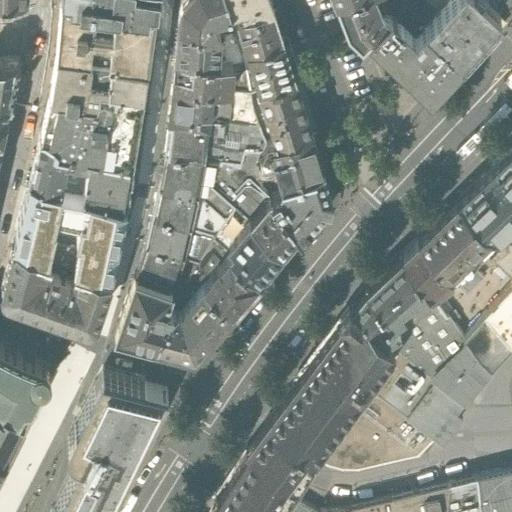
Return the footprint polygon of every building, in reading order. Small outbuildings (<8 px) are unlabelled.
[(101,59),(108,6),(62,0),(60,0),(56,53),(101,59)] [(62,0),(108,6),(155,12),(156,0),(62,0)] [(182,0),(181,3),(179,14),(178,27),(192,30),(195,31),(197,35),(219,32),(214,15),(230,11),(226,0),(182,0)] [(240,25),(237,16),(271,5),(269,0),(226,0),(230,11),(232,18),(230,19),(233,27),(240,25)] [(335,0),(348,30),(361,43),(370,33),(389,14),(382,7),(378,0),(335,0)] [(378,0),(382,7),(389,14),(401,2),(404,0),(378,0)] [(404,0),(401,2),(459,56),(499,12),(486,0),(404,0)] [(388,50),(430,89),(451,66),(459,56),(401,2),(389,14),(370,33),(388,50)] [(237,16),(240,25),(247,49),(282,38),(271,5),(237,16)] [(108,6),(101,59),(147,65),(155,12),(108,6)] [(234,30),(233,27),(230,19),(232,18),(230,11),(214,15),(219,32),(234,30)] [(240,25),(233,27),(234,30),(240,51),(247,49),(240,25)] [(216,61),(219,32),(197,35),(195,31),(192,30),(178,27),(175,57),(216,61)] [(234,30),(219,32),(216,61),(230,62),(243,60),(240,51),(234,30)] [(294,76),(282,38),(247,49),(240,51),(243,60),(249,89),(259,86),(294,76)] [(98,85),(101,59),(56,53),(49,93),(63,95),(66,80),(76,82),(98,85)] [(216,61),(175,57),(172,82),(249,89),(243,60),(230,62),(216,61)] [(19,59),(0,60),(0,101),(10,102),(16,73),(19,59)] [(101,59),(98,85),(143,90),(147,65),(101,59)] [(259,86),(276,137),(277,140),(311,130),(294,76),(259,86)] [(66,80),(63,95),(74,97),(76,82),(66,80)] [(249,89),(172,82),(169,113),(207,118),(257,122),(252,107),(249,89)] [(95,100),(88,151),(132,160),(143,90),(98,85),(95,100)] [(88,151),(95,100),(74,97),(63,95),(49,93),(39,133),(53,136),(56,140),(55,144),(88,151)] [(10,102),(0,101),(0,141),(1,142),(10,102)] [(164,152),(202,157),(207,118),(169,113),(164,152)] [(207,118),(202,157),(222,160),(239,165),(244,149),(260,149),(265,140),(257,122),(207,118)] [(272,157),(279,181),(322,168),(311,130),(277,140),(276,137),(265,140),(260,149),(260,151),(272,157)] [(87,157),(88,151),(55,144),(56,140),(53,136),(39,133),(29,178),(58,185),(65,154),(87,157)] [(511,146),(454,198),(488,228),(498,233),(511,221),(511,218),(511,146)] [(88,151),(87,157),(82,190),(125,203),(132,160),(88,151)] [(202,157),(164,152),(158,185),(195,194),(202,157)] [(202,157),(195,194),(199,195),(225,218),(234,205),(209,184),(222,160),(202,157)] [(297,230),(296,231),(299,236),(328,204),(330,195),(322,168),(279,181),(279,189),(271,195),(297,230)] [(68,205),(70,190),(58,189),(58,185),(29,178),(21,213),(51,216),(55,201),(68,205)] [(151,214),(188,226),(195,194),(158,185),(151,214)] [(70,190),(68,205),(85,210),(84,216),(80,215),(73,243),(77,244),(73,263),(75,264),(109,275),(125,203),(82,190),(82,191),(70,190)] [(271,195),(249,220),(281,249),(296,231),(297,230),(271,195)] [(417,237),(446,272),(481,313),(507,344),(511,338),(511,222),(511,221),(498,233),(488,228),(454,198),(445,208),(434,219),(417,237)] [(227,227),(236,234),(249,220),(234,205),(225,218),(221,224),(226,228),(227,227)] [(51,216),(21,213),(13,243),(46,254),(57,218),(51,216)] [(145,243),(182,255),(188,226),(151,214),(145,243)] [(232,247),(228,252),(257,276),(281,249),(249,220),(236,234),(228,244),(232,247)] [(417,237),(401,251),(426,289),(461,335),(481,313),(446,272),(417,237)] [(9,297),(85,323),(92,326),(100,302),(109,275),(75,264),(71,274),(45,265),(49,255),(46,254),(13,243),(9,261),(3,286),(9,297)] [(134,274),(170,287),(182,255),(145,243),(134,274)] [(426,289),(401,251),(366,287),(353,303),(384,338),(399,327),(392,317),(426,289)] [(228,252),(202,282),(231,307),(257,276),(228,252)] [(182,255),(170,287),(180,290),(182,288),(190,272),(198,261),(182,255)] [(190,272),(182,288),(191,296),(202,282),(190,272)] [(115,331),(153,341),(171,307),(164,304),(170,287),(134,274),(115,331)] [(171,307),(153,341),(193,351),(231,307),(202,282),(191,296),(180,309),(171,307)] [(399,327),(384,338),(396,346),(433,378),(463,401),(488,369),(475,356),(461,335),(445,315),(426,289),(392,317),(399,327)] [(279,511),(292,494),(305,473),(315,458),(396,346),(384,338),(353,303),(264,417),(254,433),(247,442),(242,450),(227,478),(218,497),(241,511),(279,511)] [(18,348),(7,343),(0,354),(0,394),(23,414),(41,377),(43,377),(46,375),(48,372),(48,369),(48,366),(47,362),(44,359),(41,357),(18,348)] [(396,346),(315,458),(328,464),(341,467),(357,467),(417,453),(433,436),(405,414),(433,378),(396,346)] [(67,449),(80,454),(122,474),(166,384),(102,367),(65,440),(67,449)] [(463,401),(433,378),(405,414),(433,436),(441,442),(462,414),(457,410),(463,401)] [(0,449),(3,452),(23,414),(0,394),(0,449)] [(61,511),(103,511),(122,474),(80,454),(64,485),(53,507),(61,511)] [(511,511),(511,464),(476,474),(479,511),(511,511)] [(479,511),(476,474),(448,480),(445,511),(479,511)] [(401,492),(349,504),(349,508),(350,511),(445,511),(448,480),(401,492)] [(279,511),(329,511),(329,509),(315,509),(292,494),(279,511)] [(210,511),(241,511),(218,497),(211,511),(210,511)]
